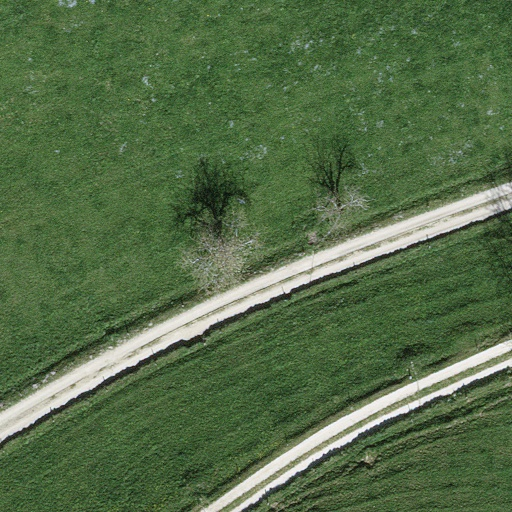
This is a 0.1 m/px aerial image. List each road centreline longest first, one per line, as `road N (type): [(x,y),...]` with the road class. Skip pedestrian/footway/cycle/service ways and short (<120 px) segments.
road 1 (track): [(511,196),(167,333),(0,432)]
road 2 (track): [(240,511),(322,451),(511,356)]
